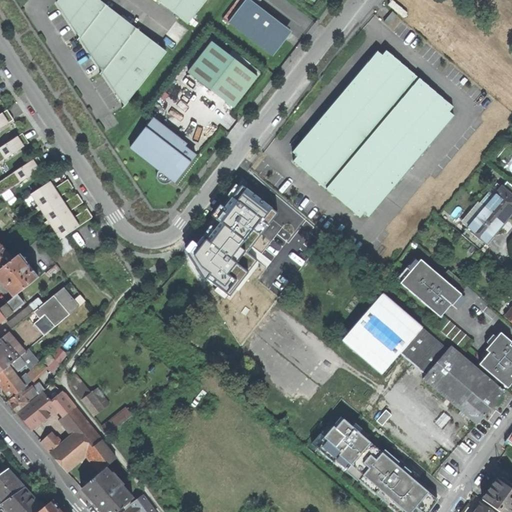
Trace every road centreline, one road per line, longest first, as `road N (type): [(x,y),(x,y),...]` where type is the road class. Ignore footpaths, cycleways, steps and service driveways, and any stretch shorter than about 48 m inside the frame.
road 1 (residential): [(0,42),(122,229),(161,240),(182,226),(358,0)]
road 2 (track): [(160,511),(63,378),(138,282),(193,233)]
road 3 (tertiary): [(78,511),(0,415)]
